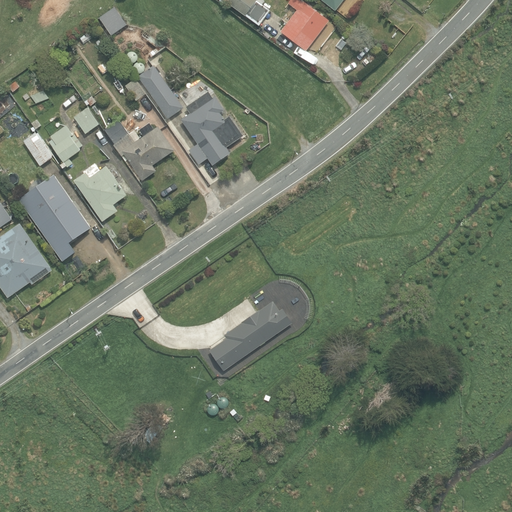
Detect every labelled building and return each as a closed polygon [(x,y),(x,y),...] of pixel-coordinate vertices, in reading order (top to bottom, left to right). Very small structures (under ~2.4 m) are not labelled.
[(226,0),(230,2),(228,4),(259,26),(271,10),(256,0),(226,0)] [(302,3),(298,0),(290,0),(288,4),(297,11),(280,32),(306,52),(329,22),(303,2),(302,3)] [(320,0),(335,11),(344,0),(320,0)] [(410,18),(394,6),(388,14),(403,26),(410,18)] [(112,35),(127,25),(118,12),(103,22),(112,35)] [(175,58),(166,46),(144,33),(141,37),(156,49),(149,54),(152,58),(158,53),(167,65),(175,58)] [(60,62),(68,56),(64,50),(56,56),(60,62)] [(154,67),(147,57),(142,60),(145,63),(135,70),(140,76),(139,77),(168,119),(184,109),(155,66),(154,67)] [(137,101),(146,95),(135,80),(126,86),(137,101)] [(13,93),(20,87),(16,82),(9,87),(13,93)] [(220,96),(223,91),(214,85),(211,89),(220,96)] [(36,104),(49,99),(43,91),(31,96),(36,104)] [(213,98),(209,92),(186,108),(190,114),(181,120),(198,145),(189,151),(199,165),(207,159),(213,166),(231,154),(227,148),(244,136),(230,116),(225,120),(221,114),(225,111),(215,97),(213,98)] [(89,108),(92,107),(91,105),(96,102),(93,97),(85,102),(89,108)] [(86,134),(100,125),(88,108),(74,117),(86,134)] [(129,135),(119,120),(106,130),(116,145),(115,146),(122,157),(125,155),(142,181),(157,171),(153,166),(175,151),(158,126),(154,129),(150,124),(138,132),(136,130),(129,135)] [(37,130),(41,126),(37,121),(33,124),(37,130)] [(74,137),(66,126),(51,137),(53,140),(49,142),(64,163),(61,165),(64,169),(67,167),(68,168),(73,165),(69,159),(81,151),(80,148),(83,146),(75,136),(74,137)] [(37,134),(36,133),(24,141),(41,166),(53,158),(52,156),(54,155),(38,133),(37,134)] [(100,171),(95,164),(83,172),(85,174),(74,181),(103,222),(118,211),(114,205),(127,196),(107,167),(100,171)] [(61,198),(55,188),(40,199),(37,195),(23,205),(63,262),(77,253),(67,238),(84,226),(63,197),(61,198)] [(0,228),(12,220),(0,202),(0,228)] [(33,285),(52,271),(50,268),(51,268),(20,224),(0,238),(0,286),(8,298),(31,282),(33,285)] [(224,371),(293,323),(283,309),(280,311),(273,302),(260,311),(259,311),(242,323),(243,323),(221,338),(223,341),(210,351),(224,371)]
